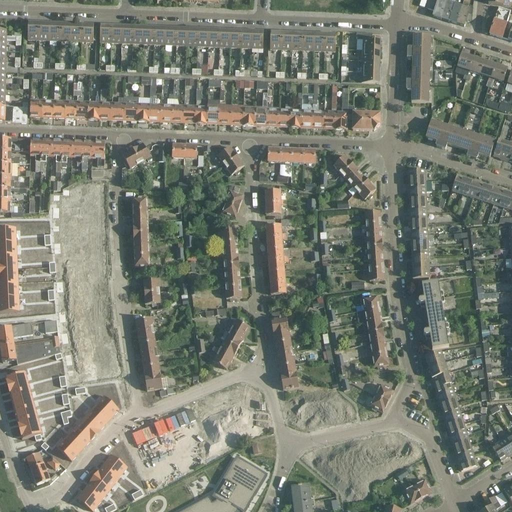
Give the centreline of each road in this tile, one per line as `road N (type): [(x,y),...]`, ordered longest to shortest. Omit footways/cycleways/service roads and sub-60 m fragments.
road 1 (residential): [(395,421),(411,374),(396,287),(390,146)]
road 2 (residential): [(138,413),(116,211),(123,142)]
road 3 (residential): [(253,374),(261,352),(248,147)]
road 4 (residential): [(30,508),(62,495),(86,459),(138,413)]
road 5 (residential): [(390,146),(248,147)]
road 6 (residential): [(125,15),(260,20)]
road 7 (residential): [(260,20),(395,23)]
road 8 (residential): [(248,147),(137,136),(123,142)]
road 9 (residential): [(511,182),(390,146)]
road 10 (residential): [(0,9),(125,15)]
road 11 (residential): [(123,142),(0,132)]
road 12 (residential): [(390,146),(395,23)]
road 13 (residential): [(138,413),(253,374)]
